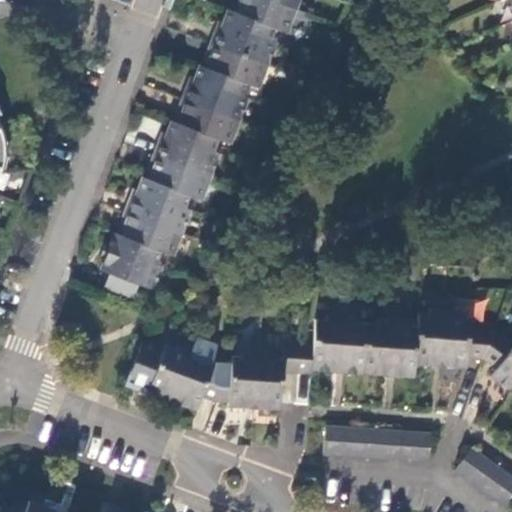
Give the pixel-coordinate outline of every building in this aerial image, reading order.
[(293,13),(258,0),(237,0),(231,16),(249,23),(245,36),(268,45),(272,33),(284,38),(293,13)] [(298,0),(258,0),(293,13),(298,0)] [(231,16),(225,14),(216,37),(211,35),(206,48),(263,69),(272,46),(268,45),(245,36),(249,23),(231,16)] [(263,69),(206,48),(201,62),(206,63),(203,71),(221,78),(217,91),(239,100),(244,88),(255,92),(263,69)] [(203,71),(196,68),(188,92),(182,89),(177,102),(236,125),(245,102),(239,100),(217,91),(221,78),(203,71)] [(236,125),(177,102),(172,116),(177,118),(174,127),(192,134),(187,147),(211,156),(215,143),(227,148),(236,125)] [(174,127),(168,125),(158,147),(154,146),(149,159),(209,182),(218,158),(211,156),(187,147),(192,134),(174,127)] [(209,182),(149,159),(144,173),(148,175),(145,183),(163,190),(159,203),(185,213),(189,201),(201,205),(209,182)] [(145,183),(139,181),(130,204),(124,202),(120,214),(181,238),(189,214),(185,213),(159,203),(163,190),(145,183)] [(181,238),(120,214),(115,227),(120,230),(117,239),(135,247),(131,260),(155,269),(160,256),(172,261),(181,238)] [(117,239),(109,236),(96,273),(105,276),(100,291),(128,301),(133,287),(150,293),(158,270),(155,269),(131,260),(135,247),(117,239)] [(431,365),(437,366),(442,302),(433,302),(431,315),(426,314),(426,319),(415,318),(414,332),(411,372),(430,374),(431,365)] [(442,302),(437,366),(442,366),(442,373),(462,375),(462,365),(478,366),(491,333),(466,331),(467,323),(454,322),(454,316),(448,316),(449,303),(442,302)] [(296,346),(293,380),(308,381),(308,377),(328,378),(328,371),(335,372),(339,308),(330,308),(330,320),(325,320),(324,325),(314,324),(311,347),(296,346)] [(339,308),(335,372),(340,372),(339,379),(360,381),(364,327),(352,326),(352,322),(346,322),(347,309),(339,308)] [(364,327),(360,381),(378,382),(378,375),(385,376),(390,313),(381,312),(380,324),(374,323),(374,328),(364,327)] [(390,313),(385,376),(390,376),(390,384),(411,385),(411,372),(414,332),(404,331),(404,326),(397,325),(398,313),(390,313)] [(491,333),(478,366),(492,376),(487,384),(502,396),(507,390),(511,393),(511,391),(511,346),(511,347),(491,333)] [(165,398),(171,400),(192,341),(185,337),(180,350),(175,348),(172,354),(161,350),(159,355),(145,350),(145,352),(137,349),(123,389),(144,396),(163,404),(165,398)] [(192,341),(171,400),(175,402),(173,408),(193,415),(198,402),(212,407),(224,407),(226,379),(222,378),(222,379),(208,374),(210,368),(200,363),(202,358),(196,355),(200,343),(192,341)] [(245,407),(251,407),(256,343),(245,342),(244,355),(239,355),(238,359),(228,358),(226,379),(224,407),(224,412),(244,415),(245,407)] [(255,414),(276,415),(277,405),(279,379),(293,380),(296,346),(280,346),(279,363),(268,362),(269,358),(263,358),(264,343),(256,343),(251,407),(256,408),(255,414)] [(335,459),(337,430),(321,429),(320,458),(335,459)] [(351,431),(337,430),(335,459),(349,460),(351,431)] [(367,432),(351,431),(349,460),(365,461),(367,432)] [(379,463),(381,433),(367,432),(365,461),(379,463)] [(395,464),(397,434),(381,433),(379,463),(395,464)] [(409,465),(411,434),(397,434),(395,464),(409,465)] [(409,465),(424,466),(426,435),(411,434),(409,465)] [(463,485),(480,461),(468,451),(450,475),(463,485)] [(475,493),(492,469),(480,461),(463,485),(475,493)] [(488,502),(505,478),(492,469),(475,493),(488,502)] [(488,502),(500,510),(511,493),(511,482),(505,478),(488,502)] [(348,488),(336,487),(334,510),(347,511),(348,488)] [(348,488),(347,511),(360,511),(361,489),(348,488)] [(361,489),(360,511),(366,511),(371,511),(374,490),(361,489)] [(374,490),(371,511),(384,511),(386,491),(374,490)] [(386,491),(384,511),(396,511),(398,492),(386,491)] [(398,492),(396,511),(409,511),(411,493),(398,492)] [(411,493),(409,511),(423,511),(430,494),(411,493)] [(430,494),(423,511),(440,511),(445,505),(430,494)] [(0,511),(65,511),(26,497),(13,503),(10,511),(2,511),(0,506),(0,511)]
